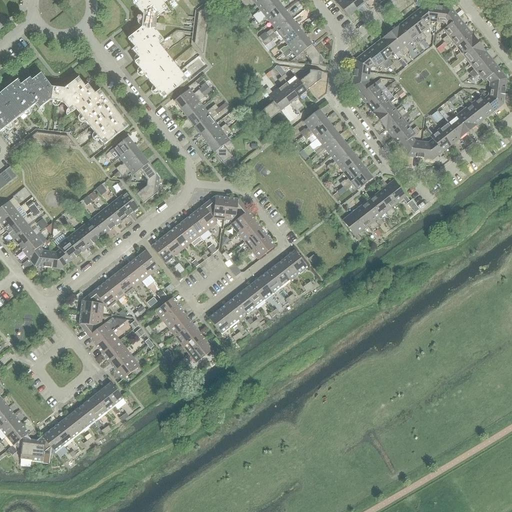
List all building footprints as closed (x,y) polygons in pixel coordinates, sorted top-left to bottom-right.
[(162,4),(159,0),(133,0),(131,2),(142,15),(141,22),(155,24),(156,17),(167,9),(163,4),(162,4)] [(278,3),(275,0),(263,0),(255,6),(260,12),(258,14),(256,13),(252,17),(255,20),(278,3)] [(346,17),(355,10),(347,0),(336,0),(334,2),(346,17)] [(347,0),(355,10),(364,4),(360,0),(347,0)] [(194,44),(202,55),(209,3),(198,12),(194,44)] [(284,11),(278,3),(255,20),(258,24),(262,21),(262,19),(264,17),(269,23),(284,11)] [(429,21),(436,22),(437,7),(425,6),(425,7),(423,7),(415,13),(424,25),(425,25),(429,21)] [(449,9),(437,7),(436,22),(442,23),(446,27),(446,28),(458,18),(452,11),(450,10),(450,9),(449,9)] [(265,34),(268,37),(291,19),(284,11),(269,23),(273,29),(271,31),(270,30),(265,34)] [(427,28),(425,25),(424,25),(415,13),(406,20),(423,40),(426,38),(421,32),(427,28)] [(441,40),(444,43),(464,27),(458,18),(446,28),(446,27),(442,30),(447,35),(441,40)] [(282,40),(298,28),(291,19),(268,37),(268,38),(262,43),(265,46),(276,38),(275,36),(278,34),(282,40)] [(410,41),(415,37),(420,43),(423,40),(406,20),(398,26),(410,41)] [(131,50),(138,59),(158,44),(163,41),(154,30),(155,24),(141,22),(141,28),(127,39),(134,48),(131,50)] [(404,46),(410,41),(398,26),(389,33),(406,54),(409,51),(404,46)] [(464,27),(444,43),(446,45),(446,46),(452,42),(456,47),(471,35),(464,27)] [(282,54),(304,36),(298,28),(282,40),(287,46),(284,48),(283,47),(279,50),(282,54)] [(403,56),(406,54),(389,33),(381,40),(393,55),(398,51),(403,56)] [(455,57),(457,60),(478,44),(471,35),(456,47),(460,52),(455,57)] [(311,45),(304,36),(282,54),(285,58),(289,55),(289,53),(291,51),(296,57),(302,52),(311,45)] [(393,55),(381,40),(373,46),(389,67),(392,71),(395,68),(387,59),(393,55)] [(444,43),(435,50),(437,52),(446,45),(444,43)] [(134,63),(148,81),(172,62),(158,44),(138,59),(134,63)] [(465,59),(469,64),(484,52),(478,44),(457,60),(460,63),(465,59)] [(310,66),(322,67),(323,60),(311,45),(302,52),(310,62),(310,66)] [(386,70),(389,67),(373,46),(364,53),(373,65),(376,68),(381,64),(386,70)] [(471,77),(491,61),(484,52),(469,64),(474,69),(468,74),(471,77)] [(364,53),(356,59),(355,61),(354,61),(353,70),(354,70),(353,71),(368,73),(369,69),(373,65),(364,53)] [(483,81),(486,79),(486,78),(498,69),(491,61),(471,77),(473,80),(478,76),(483,81)] [(172,62),(148,81),(162,99),(186,80),(172,62)] [(276,71),(280,77),(284,73),(280,68),(276,71)] [(489,83),(489,87),(504,89),(504,88),(505,79),(504,79),(504,77),(498,69),(486,78),(486,79),(489,83)] [(321,72),(309,71),(309,74),(305,77),(312,86),(320,80),(321,72)] [(29,78),(20,85),(35,104),(34,105),(38,110),(49,101),(55,102),(57,88),(51,87),(40,74),(31,81),(29,78)] [(277,89),(289,104),(301,95),(288,80),(284,75),(277,80),(281,85),(277,89)] [(312,86),(305,77),(299,82),(294,76),(288,80),(301,95),(312,86)] [(353,88),(358,95),(370,86),(367,82),(368,78),(353,76),(353,77),(351,86),(352,86),(353,88)] [(64,89),(57,88),(55,102),(62,103),(70,113),(75,110),(75,109),(94,94),(87,85),(84,87),(77,78),(64,89)] [(16,80),(0,92),(0,97),(17,119),(34,105),(35,104),(20,85),(16,80)] [(173,102),(180,110),(201,94),(200,94),(208,88),(204,83),(200,86),(201,88),(193,95),(189,89),(173,102)] [(371,86),(370,86),(358,95),(365,104),(381,92),(374,84),(371,86)] [(270,104),(277,113),(289,104),(277,89),(271,93),(267,88),(264,91),(268,96),(273,102),(270,104)] [(99,90),(94,94),(75,109),(75,110),(89,127),(113,108),(99,90)] [(381,92),(365,104),(372,113),(387,101),(381,92)] [(503,95),(503,94),(488,92),(488,96),(484,100),(483,100),(493,112),(500,106),(501,104),(502,104),(503,95)] [(188,120),(203,108),(198,102),(204,98),(201,94),(180,110),(188,120)] [(457,102),(453,96),(448,100),(452,105),(457,102)] [(0,131),(17,119),(0,97),(0,131)] [(484,118),(493,112),(483,100),(484,100),(481,97),(472,103),(484,118)] [(394,109),(387,101),(372,113),(379,121),(394,109)] [(484,118),(472,103),(464,110),(476,125),(484,118)] [(277,113),(270,104),(258,114),(265,123),(277,113)] [(127,127),(113,108),(89,127),(103,146),(127,127)] [(188,120),(195,129),(215,113),(211,108),(206,112),(203,108),(188,120)] [(394,109),(379,121),(385,130),(401,118),(400,117),(405,114),(401,110),(397,113),(394,109)] [(299,133),(302,137),(325,119),(318,110),(303,122),(307,128),(305,130),(304,130),(299,133)] [(467,132),(476,125),(464,110),(455,117),(467,132)] [(430,116),(436,123),(442,118),(436,111),(430,116)] [(217,115),(215,113),(195,129),(200,136),(216,124),(212,119),(217,115)] [(459,139),(467,132),(455,117),(447,123),(459,139)] [(402,120),(401,118),(385,130),(392,138),(407,126),(403,122),(402,120)] [(316,140),(332,127),(325,119),(302,137),(305,141),(310,137),(310,136),(312,134),(316,140)] [(447,123),(446,124),(438,130),(450,145),(459,139),(447,123)] [(200,136),(207,144),(227,128),(225,125),(219,129),(216,124),(200,136)] [(411,137),(411,138),(419,132),(415,127),(411,131),(407,126),(392,138),(399,147),(411,137)] [(315,153),(316,154),(338,136),(332,127),(316,140),(309,146),(313,150),(308,153),(311,157),(315,153)] [(230,132),(227,128),(207,144),(214,153),(223,146),(229,141),(225,136),(230,132)] [(442,152),(450,145),(438,130),(432,135),(430,137),(432,140),(442,152)] [(26,141),(75,147),(67,136),(36,132),(26,141)] [(329,157),(345,144),(338,136),(316,154),(319,158),(323,154),(323,153),(325,151),(329,157)] [(414,142),(411,138),(411,137),(399,147),(405,154),(407,156),(406,156),(407,156),(419,158),(421,143),(414,142)] [(114,153),(120,160),(135,148),(127,138),(112,150),(105,156),(108,160),(112,156),(112,154),(114,153)] [(428,144),(421,143),(419,158),(431,159),(432,159),(434,158),(442,152),(432,140),(428,144)] [(326,167),(329,171),(352,153),(345,144),(329,157),(334,162),(332,164),(330,164),(326,167)] [(234,160),(223,146),(214,153),(225,167),(234,160)] [(143,158),(135,148),(120,160),(123,164),(121,166),(119,166),(115,169),(121,177),(125,173),(126,171),(128,170),(143,158)] [(302,151),(298,154),(305,162),(309,159),(302,151)] [(343,174),(358,161),(352,153),(329,171),(332,175),(336,171),(336,170),(338,168),(343,174)] [(151,168),(143,158),(128,170),(132,176),(139,171),(142,175),(151,168)] [(339,184),(342,188),(365,170),(358,161),(343,174),(347,179),(345,181),(344,181),(339,184)] [(12,180),(16,177),(9,167),(4,171),(12,180)] [(159,178),(151,168),(142,175),(146,181),(146,184),(158,185),(159,178)] [(372,179),(365,170),(342,188),(345,192),(350,188),(350,187),(352,185),(356,191),(372,179)] [(12,180),(4,171),(0,174),(0,175),(7,184),(12,180)] [(393,181),(384,188),(396,203),(402,199),(406,204),(406,205),(413,214),(418,210),(410,201),(409,202),(393,181)] [(121,192),(124,189),(119,183),(116,186),(121,192)] [(157,191),(158,185),(146,184),(146,187),(135,195),(142,204),(157,191)] [(95,190),(100,196),(106,192),(100,185),(95,190)] [(391,207),(396,203),(384,188),(376,195),(392,215),(395,213),(391,207)] [(88,197),(92,203),(97,198),(93,193),(88,197)] [(116,200),(128,215),(137,208),(126,193),(116,200)] [(389,218),(392,215),(376,195),(367,201),(379,216),(385,212),(389,218)] [(82,201),(86,206),(91,202),(87,197),(82,201)] [(215,199),(203,207),(212,218),(223,220),(226,200),(215,199)] [(108,207),(119,222),(128,215),(116,200),(108,207)] [(226,200),(223,220),(235,221),(246,212),(237,201),(226,200)] [(374,221),(379,216),(367,201),(359,208),(375,228),(378,226),(374,221)] [(0,222),(0,224),(16,212),(8,202),(0,208),(0,222)] [(30,212),(36,208),(38,206),(35,202),(32,204),(32,203),(27,207),(30,212)] [(84,210),(78,203),(74,207),(79,213),(84,210)] [(99,214),(111,229),(119,222),(108,207),(99,214)] [(194,214),(207,230),(216,223),(212,218),(203,207),(194,214)] [(36,208),(30,212),(34,217),(39,213),(36,208)] [(372,231),(375,228),(359,208),(350,214),(362,230),(368,225),(372,231)] [(16,212),(0,224),(8,233),(23,221),(16,212)] [(230,225),(237,234),(253,221),(246,212),(235,221),(230,225)] [(90,221),(102,236),(111,229),(99,214),(90,221)] [(194,214),(186,221),(198,237),(207,230),(194,214)] [(357,234),(362,230),(350,214),(342,221),(358,242),(361,239),(357,234)] [(42,219),(36,224),(41,230),(47,226),(42,219)] [(30,230),(23,221),(8,233),(15,242),(30,230)] [(81,228),(93,243),(102,236),(90,221),(81,228)] [(190,243),(198,237),(186,221),(177,228),(190,243)] [(244,242),(259,230),(253,221),(237,234),(244,242)] [(72,235),(84,250),(93,243),(81,228),(72,235)] [(177,228),(169,234),(181,250),(190,243),(177,228)] [(23,252),(38,240),(30,230),(15,242),(23,252)] [(244,242),(250,251),(266,238),(259,230),(244,242)] [(169,234),(160,241),(173,257),(181,250),(169,234)] [(63,242),(75,257),(84,250),(72,235),(63,242)] [(266,238),(250,251),(257,260),(273,247),(266,238)] [(42,245),(38,240),(23,252),(30,261),(42,252),(39,247),(42,245)] [(164,264),(173,257),(160,241),(151,248),(164,264)] [(57,252),(66,264),(75,257),(63,242),(57,247),(60,250),(57,252)] [(212,245),(207,248),(212,254),(216,251),(212,245)] [(35,266),(47,268),(49,253),(42,252),(30,261),(32,264),(34,265),(34,266),(35,266)] [(49,253),(47,268),(59,269),(60,269),(59,268),(62,268),(66,264),(57,252),(55,253),(49,253)] [(149,275),(158,268),(146,252),(137,259),(149,275)] [(286,259),(298,275),(307,268),(305,266),(305,265),(295,252),(286,259)] [(312,256),(308,259),(311,264),(316,260),(312,256)] [(149,275),(137,259),(128,266),(141,282),(149,275)] [(298,275),(286,259),(277,266),(289,281),(298,275)] [(233,264),(228,269),(235,277),(240,273),(233,264)] [(141,282),(128,266),(120,273),(132,289),(141,282)] [(289,281),(277,266),(269,273),(279,285),(281,288),(289,281)] [(132,289),(120,273),(111,279),(124,295),(127,299),(130,297),(127,293),(132,289)] [(279,285),(269,273),(260,279),(270,292),(279,285)] [(124,295),(111,279),(103,286),(115,302),(124,295)] [(270,292),(260,279),(252,286),(262,299),(270,292)] [(165,289),(168,293),(174,289),(171,284),(165,289)] [(115,302),(103,286),(94,293),(103,304),(106,309),(115,302)] [(252,286),(243,293),(255,308),(264,301),(262,299),(252,286)] [(162,292),(156,296),(159,300),(165,296),(162,292)] [(103,304),(94,293),(83,302),(81,313),(101,316),(103,304)] [(255,308),(243,293),(234,299),(244,312),(247,315),(255,308)] [(146,303),(150,308),(157,302),(153,298),(146,303)] [(154,312),(161,321),(177,308),(170,299),(154,312)] [(234,299),(226,306),(236,319),(244,312),(234,299)] [(238,322),(236,319),(226,306),(217,313),(230,328),(238,322)] [(137,311),(140,315),(145,311),(142,307),(137,311)] [(161,321),(168,329),(184,317),(177,308),(161,321)] [(80,325),(89,336),(100,327),(101,316),(81,313),(80,325)] [(221,335),(230,328),(217,313),(208,320),(219,333),(219,332),(221,335)] [(175,338),(191,325),(184,317),(168,329),(175,338)] [(100,327),(89,336),(96,345),(112,332),(107,326),(112,323),(109,320),(100,327)] [(175,338),(181,346),(197,334),(191,325),(175,338)] [(134,333),(138,338),(143,334),(139,329),(134,333)] [(102,353),(118,341),(112,332),(96,345),(102,353)] [(188,355),(204,342),(197,334),(181,346),(188,355)] [(109,362),(125,349),(118,341),(102,353),(109,362)] [(204,342),(188,355),(195,364),(211,351),(204,342)] [(223,352),(218,345),(213,349),(218,356),(223,352)] [(116,370),(131,358),(125,349),(109,362),(116,370)] [(131,358),(116,370),(123,379),(139,367),(131,358)] [(102,391),(112,404),(114,407),(123,400),(121,398),(121,397),(111,384),(102,391)] [(104,411),(112,404),(102,391),(94,398),(104,411)] [(104,411),(94,398),(85,405),(95,418),(97,420),(106,414),(104,411)] [(87,424),(95,418),(85,405),(77,411),(87,424)] [(0,413),(0,427),(13,417),(6,409),(0,413)] [(89,427),(87,424),(77,411),(68,418),(80,434),(89,427)] [(0,432),(4,438),(7,436),(20,426),(13,417),(0,427),(0,432)] [(72,440),(80,434),(68,418),(60,425),(72,440)] [(72,440),(60,425),(51,431),(63,447),(72,440)] [(14,445),(15,444),(24,436),(27,435),(20,426),(7,436),(14,445)] [(55,454),(63,447),(51,431),(42,439),(53,452),(55,454)] [(20,460),(31,462),(33,442),(29,442),(24,436),(15,444),(20,452),(20,457),(20,460)] [(37,443),(33,442),(31,462),(48,464),(49,456),(52,456),(53,452),(42,439),(37,443)] [(12,447),(7,451),(12,456),(16,452),(12,447)]
